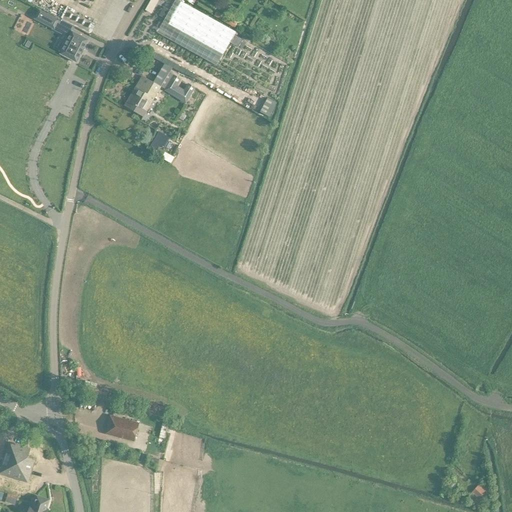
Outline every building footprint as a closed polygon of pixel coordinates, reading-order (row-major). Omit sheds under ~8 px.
[(153,13),(158,0),(150,0),(146,11),(153,13)] [(178,0),(175,0),(163,21),(223,55),(229,42),(233,35),(235,32),(178,0)] [(54,28),(58,20),(39,11),(35,19),(54,28)] [(236,24),(216,12),(213,16),(234,28),(236,24)] [(74,27),(65,22),(62,28),(71,33),(60,54),(76,62),(88,40),(72,31),(74,27)] [(233,35),(229,42),(238,47),(242,40),(233,35)] [(160,87),(153,82),(142,76),(125,106),(143,117),(160,87)] [(195,89),(189,85),(184,92),(177,87),(181,80),(174,76),(165,91),(186,104),(195,89)] [(201,105),(207,94),(196,89),(191,99),(201,105)] [(276,103),(269,99),(267,98),(260,112),(269,117),(276,103)] [(156,137),(150,146),(157,150),(159,147),(162,149),(166,142),(169,138),(158,132),(156,137)] [(139,422),(110,415),(107,425),(108,426),(106,434),(134,441),(139,422)] [(30,449),(9,442),(0,470),(0,473),(27,482),(34,460),(27,458),(30,449)] [(479,483),(472,492),(484,501),(491,491),(479,483)] [(36,495),(33,507),(30,506),(28,511),(48,511),(46,511),(50,499),(36,495)]
